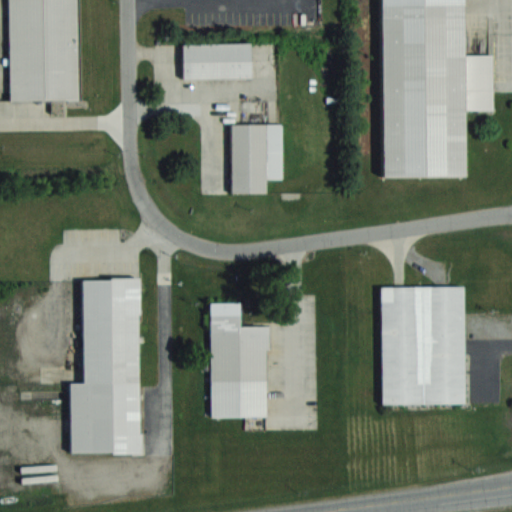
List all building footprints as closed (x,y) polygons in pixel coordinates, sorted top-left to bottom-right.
[(3,0),(5,100),(75,99),(72,0),(3,0)] [(376,0),(377,173),(458,172),(457,0),(376,0)] [(246,77),(178,78),(177,43),(246,42),(246,77)] [(278,124),(278,178),(261,178),(261,193),(226,193),(226,124),(278,124)] [(133,451),(65,452),(64,384),(77,384),(76,280),(131,279),(133,451)] [(459,402),(377,403),(375,287),(458,286),(459,402)] [(207,416),(205,302),(234,302),(235,326),(261,326),(262,415),(207,416)]
